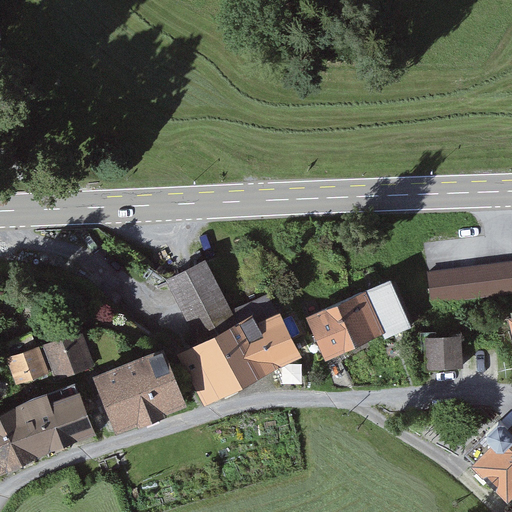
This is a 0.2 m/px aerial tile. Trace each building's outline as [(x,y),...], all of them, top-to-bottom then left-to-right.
[(511,260),(433,271),(435,301),(511,289),(511,260)] [(195,350),(223,403),(312,358),(288,311),(246,333),(212,265),(172,285),(204,346),(195,350)] [(391,276),(307,310),(327,356),(410,322),(391,276)] [(85,313),(44,324),(54,362),(95,351),(85,313)] [(464,329),(427,331),(429,365),(466,363),(464,329)] [(4,353),(14,382),(48,370),(38,342),(4,353)] [(183,407),(164,356),(99,380),(118,431),(183,407)] [(96,425),(75,376),(16,400),(36,450),(96,425)] [(0,465),(36,450),(16,400),(0,406),(0,465)] [(511,488),(511,416),(509,419),(501,410),(482,427),(491,437),(470,457),(506,494),(511,488)]
